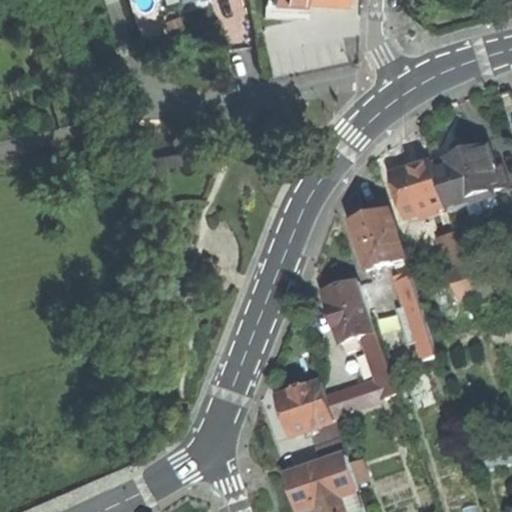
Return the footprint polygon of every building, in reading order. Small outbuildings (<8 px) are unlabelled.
[(448,166),(436,170),(449,207),(450,210),(510,190),(503,170),(498,171),(490,147),(469,154),(447,161),(448,166)] [(416,172),(394,179),(408,221),(430,214),(432,218),(440,215),(438,211),(449,207),(436,170),(435,165),(416,172)] [(157,179),(160,195),(182,191),(179,175),(157,179)] [(372,221),(356,227),(371,274),(409,262),(393,214),(372,221)] [(452,274),(469,269),(458,236),(442,241),(452,274)] [(486,264),(469,269),(478,298),(495,292),(486,264)] [(478,298),(469,269),(452,274),(462,303),(478,298)] [(440,357),(414,276),(399,281),(426,361),(440,357)] [(346,289),(327,295),(344,346),(346,345),(360,340),(364,339),(379,334),(362,283),(346,289)] [(400,396),(379,334),(364,339),(379,384),(385,401),(400,396)] [(363,350),(360,340),(346,345),(349,355),(363,350)] [(283,399),(295,437),(318,429),(338,422),(336,417),(331,400),(325,384),(306,391),(283,399)] [(379,384),(331,400),(336,417),(352,412),(385,401),(379,384)] [(356,424),(352,412),(336,417),(338,422),(340,429),(356,424)] [(340,429),(338,422),(318,429),(319,434),(314,436),(319,449),(344,440),(340,429)] [(350,458),(344,440),(319,449),(325,467),(350,458)] [(353,465),(350,458),(325,467),(306,473),(289,479),(300,511),(321,505),(359,492),(362,491),(360,486),(353,465)] [(364,461),(353,465),(360,486),(371,482),(364,461)] [(365,511),(359,492),(321,505),(323,511),(365,511)]
